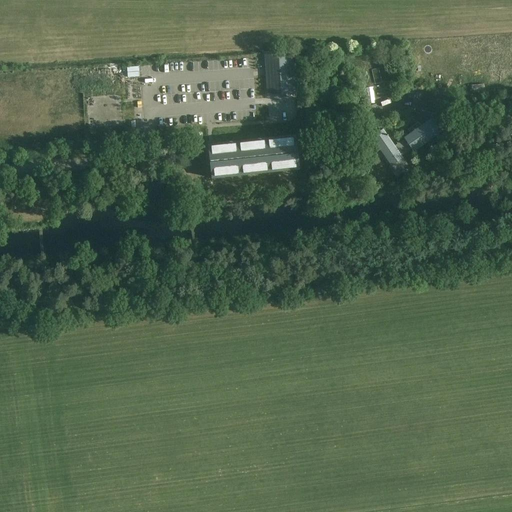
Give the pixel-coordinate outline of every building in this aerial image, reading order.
[(265,52),(268,96),(295,94),(292,51),(265,52)] [(148,79),(148,68),(135,69),(136,79),(148,79)] [(489,83),(479,86),(481,92),(491,89),(489,83)] [(442,132),(433,118),(404,138),(405,139),(395,146),(383,130),(372,138),(373,137),(392,165),(391,165),(396,173),(402,169),(398,162),(403,158),(402,156),(412,149),(414,151),(442,132)] [(299,169),(296,135),(216,144),(215,144),(209,150),(210,152),(212,179),(299,169)]
